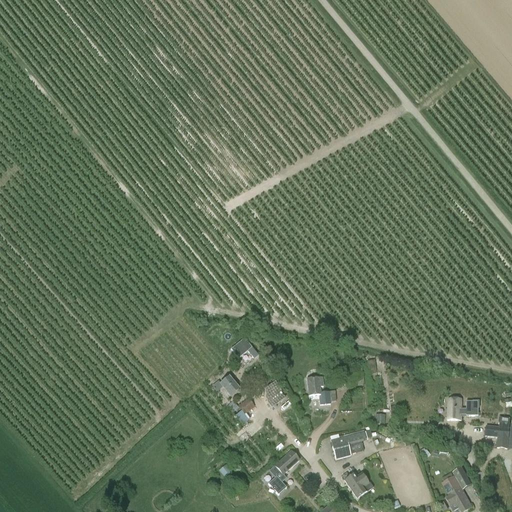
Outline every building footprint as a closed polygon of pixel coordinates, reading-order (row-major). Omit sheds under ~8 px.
[(245,346),(237,338),(226,351),(232,358),(245,346)] [(369,375),(376,374),(374,360),(367,361),(369,375)] [(362,370),(347,371),(348,388),(363,387),(362,370)] [(216,393),(222,388),(229,397),(238,390),(228,378),(220,385),(218,382),(211,387),(216,393)] [(308,397),(318,397),(319,406),(330,405),(329,393),(319,393),(319,388),(323,388),(322,378),(318,379),(306,379),(308,397)] [(247,400),(237,408),(233,402),(226,408),(242,426),(248,421),(244,416),(254,408),(247,400)] [(466,410),(461,410),(461,401),(448,400),(447,421),(461,422),(461,416),(466,416),(466,417),(478,418),(478,403),(466,402),(466,410)] [(496,449),(507,450),(508,440),(509,429),(510,420),(500,418),(499,428),(486,427),(484,437),(497,439),(496,449)] [(365,433),(330,442),(335,461),(350,457),(347,446),(367,441),(365,433)] [(268,472),(274,479),(267,485),(277,496),(285,489),(281,483),(285,479),(282,476),(298,462),(290,452),(274,467),(268,472)] [(225,466),(218,472),(225,480),(232,474),(225,466)] [(459,511),(465,511),(472,508),(462,491),(472,486),(462,468),(452,473),(454,477),(441,485),(448,497),(445,499),(452,511),(454,511),(458,510),(459,511)] [(342,477),(344,481),(356,499),(367,492),(364,488),(368,485),(361,475),(357,478),(354,474),(349,478),(346,474),(342,477)] [(397,502),(391,504),(394,511),(400,508),(397,502)]
